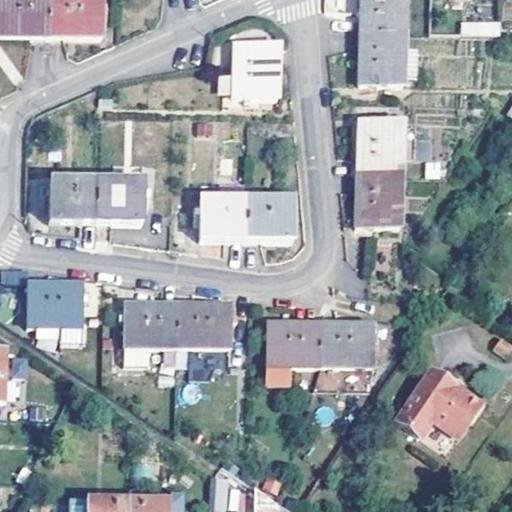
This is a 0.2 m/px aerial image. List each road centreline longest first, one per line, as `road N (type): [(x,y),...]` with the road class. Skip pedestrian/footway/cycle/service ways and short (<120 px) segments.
road 1 (residential): [(0,245),(263,285),(309,275),(323,253),(324,230),(304,0)]
road 2 (residential): [(256,0),(23,105),(7,128),(0,208)]
